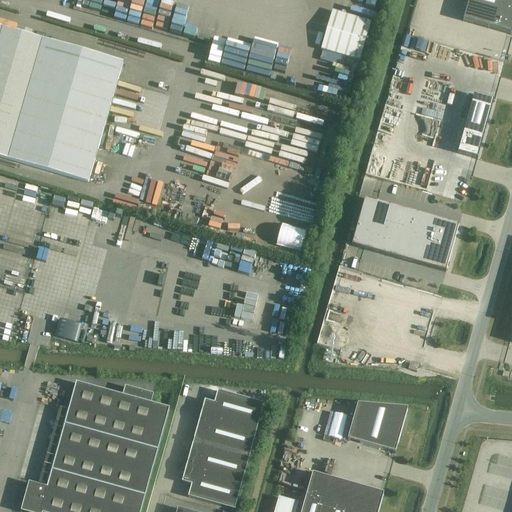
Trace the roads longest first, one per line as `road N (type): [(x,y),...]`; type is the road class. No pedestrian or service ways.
road 1 (unclassified): [(511,214),(455,415)]
road 2 (residential): [(154,511),(188,390)]
